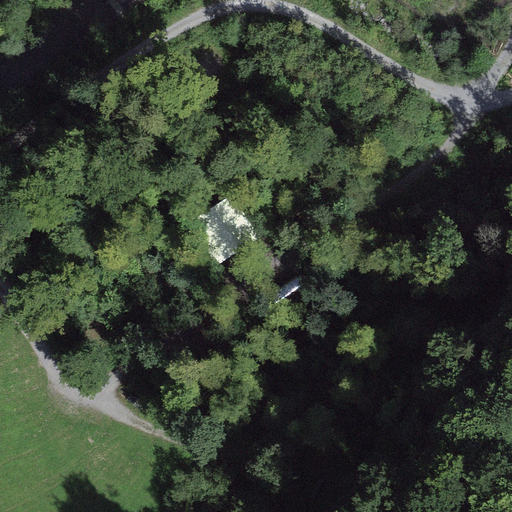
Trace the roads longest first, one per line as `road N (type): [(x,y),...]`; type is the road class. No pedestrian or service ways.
road 1 (track): [(67,511),(102,466),(121,382),(151,352),(492,113)]
road 2 (unclassified): [(0,162),(143,50),(236,0)]
road 3 (unclassified): [(263,0),(294,3),(445,101),(492,113),(511,101)]
